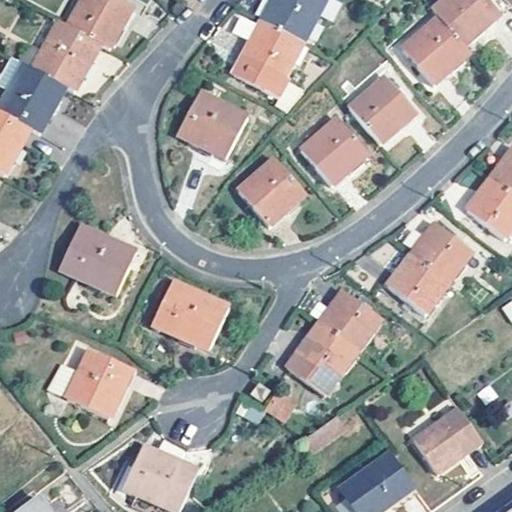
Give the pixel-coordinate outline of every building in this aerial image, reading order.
[(109,0),(89,0),(71,33),(103,52),(111,57),(136,14),(109,0)] [(294,0),(280,0),(266,26),(307,49),(331,4),(324,0),(311,0),(307,7),(294,0)] [(444,24),(468,52),(486,36),(504,21),(485,0),(458,0),(438,17),(444,24)] [(288,84),(307,49),(266,26),(266,27),(247,17),(236,37),(255,47),(237,80),(278,102),(275,108),(289,115),(308,95),(288,84)] [(475,60),(468,52),(444,24),(406,56),(437,91),(475,60)] [(103,52),(71,33),(62,28),(35,75),(68,95),(75,99),(103,52)] [(0,116),(0,118),(33,138),(41,142),(59,111),(68,95),(35,75),(27,71),(0,116)] [(420,120),(392,85),(353,115),(383,150),(420,120)] [(251,123),(203,98),(183,138),(185,142),(229,165),(251,123)] [(0,180),(7,184),(33,138),(0,118),(0,180)] [(372,162),(341,127),(305,156),(334,193),(372,162)] [(511,162),(494,186),(511,200),(511,162)] [(309,202),(279,166),(242,196),(271,233),(309,202)] [(511,239),(511,200),(494,186),(469,219),(507,247),(511,239)] [(83,231),(63,273),(120,302),(140,259),(83,231)] [(415,262),(451,290),(475,258),(438,231),(415,262)] [(451,290),(415,262),(390,294),(427,322),(451,290)] [(230,316),(176,289),(155,330),(211,358),(230,316)] [(324,330),(360,358),(384,328),(347,299),(324,330)] [(511,325),(511,300),(501,307),(511,325)] [(326,403),(360,358),(324,330),(318,338),(290,375),(326,403)] [(66,365),(76,369),(85,347),(74,343),(66,365)] [(134,376),(91,355),(81,377),(64,370),(51,395),(110,424),(134,376)] [(272,395),(261,387),(253,397),(264,406),(272,395)] [(263,409),(284,424),(297,405),(276,390),(263,409)] [(240,402),(235,415),(260,424),(264,411),(240,402)] [(487,446),(462,411),(417,444),(441,478),(487,446)] [(350,436),(342,423),(308,447),(302,450),(312,462),(350,436)] [(187,454),(167,445),(159,457),(181,468),(187,454)] [(159,457),(146,450),(125,494),(161,511),(180,511),(198,476),(181,468),(159,457)] [(391,511),(420,492),(394,457),(343,494),(356,511),(391,511)]
